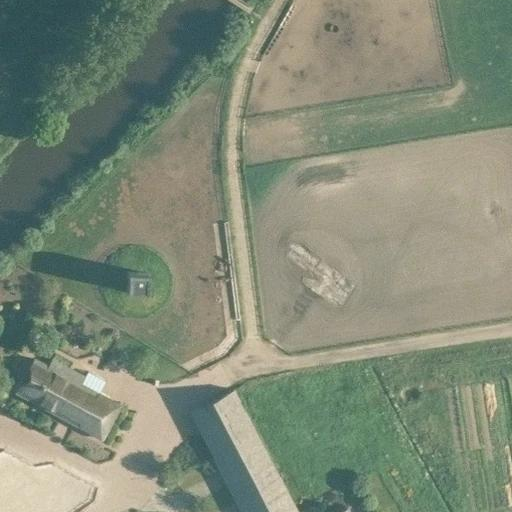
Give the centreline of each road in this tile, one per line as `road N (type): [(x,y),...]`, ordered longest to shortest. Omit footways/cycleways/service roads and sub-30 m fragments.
road 1 (track): [(258,364),(230,150),(237,82),(250,44),(269,21)]
road 2 (track): [(258,364),(511,325)]
road 3 (track): [(0,146),(134,0)]
road 4 (track): [(126,480),(184,403),(258,364)]
